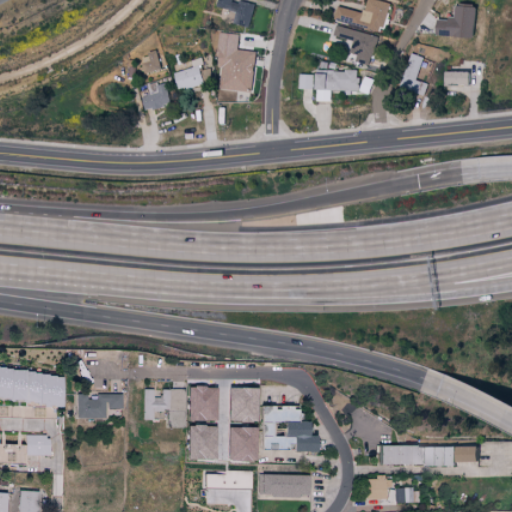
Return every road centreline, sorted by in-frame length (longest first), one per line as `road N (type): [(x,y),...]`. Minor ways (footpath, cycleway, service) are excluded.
road 1 (motorway): [(511,222),(426,239),(322,245),(0,223)]
road 2 (tertiary): [(16,156),(152,159),(511,124)]
road 3 (motorway): [(0,298),(269,338),(427,377)]
road 4 (motorway): [(421,180),(197,218),(0,207)]
road 5 (motorway): [(0,269),(209,289),(292,288)]
road 6 (motorway): [(292,288),(511,261)]
road 7 (motorway): [(292,288),(511,282)]
road 8 (residential): [(334,511),(342,472),(336,441),(290,374)]
road 9 (residential): [(426,0),(378,92),(381,139)]
road 10 (residential): [(280,146),(280,64),(294,0)]
